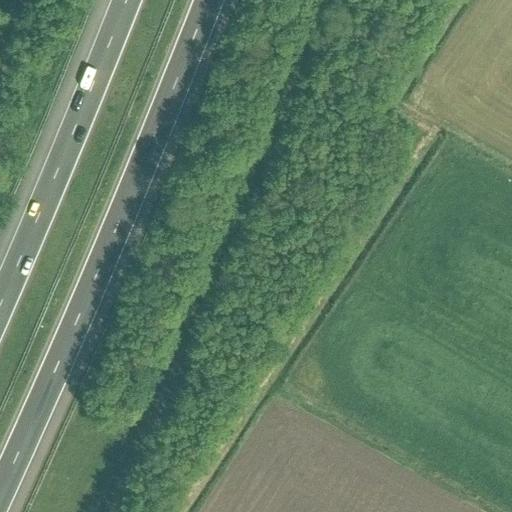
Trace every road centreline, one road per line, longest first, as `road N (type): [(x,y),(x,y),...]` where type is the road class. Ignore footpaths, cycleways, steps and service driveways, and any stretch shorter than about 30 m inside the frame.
road 1 (motorway): [(0,484),(204,0)]
road 2 (motorway): [(122,0),(0,296)]
